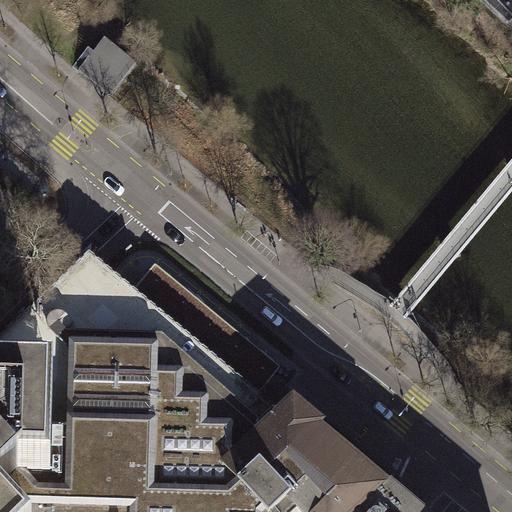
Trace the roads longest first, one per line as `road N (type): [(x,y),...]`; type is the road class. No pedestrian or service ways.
road 1 (tertiary): [(511,503),(135,186)]
road 2 (unknown): [(247,511),(270,485),(106,325),(0,431)]
road 3 (unknown): [(370,511),(84,235)]
road 4 (residential): [(135,186),(0,317)]
road 5 (tertiary): [(135,186),(0,72)]
